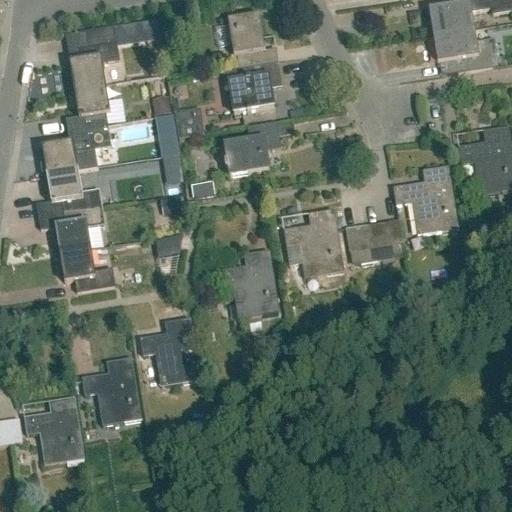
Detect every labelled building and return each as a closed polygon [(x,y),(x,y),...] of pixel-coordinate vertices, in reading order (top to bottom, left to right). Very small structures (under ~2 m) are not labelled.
[(434,41),(475,34),(473,16),(492,13),(493,18),(511,15),(511,3),(511,1),(506,2),(505,0),(446,0),(448,11),(430,14),(434,41)] [(239,72),(279,66),(277,53),(266,55),(261,21),(229,26),(235,61),(237,60),(239,72)] [(115,32),(117,48),(157,41),(154,26),(115,32)] [(81,65),(70,67),(75,95),(106,90),(102,68),(120,65),(115,32),(89,36),(92,52),(79,54),(81,65)] [(475,34),(434,41),(438,68),(457,64),(459,77),(493,71),(490,50),(478,52),(475,34)] [(279,66),(239,72),(236,73),(238,86),(230,87),(235,118),(275,112),(270,81),(281,80),(279,66)] [(210,90),(214,108),(225,105),(222,87),(210,90)] [(68,136),(108,130),(106,118),(110,117),(106,90),(75,95),(79,121),(66,123),(68,136)] [(161,91),(144,92),(145,112),(162,111),(161,91)] [(204,138),(200,113),(175,117),(179,142),(204,138)] [(295,125),(297,134),(316,129),(314,120),(295,125)] [(271,174),(267,154),(281,152),(279,142),(277,128),(249,132),(251,145),(225,149),(228,166),(225,166),(226,173),(229,172),(230,181),(271,174)] [(48,180),(78,175),(78,174),(98,171),(95,152),(111,150),(108,130),(68,136),(70,148),(43,152),(48,180)] [(511,176),(509,177),(507,163),(511,161),(511,150),(509,132),(484,136),(486,148),(459,152),(462,170),(475,168),(477,186),(483,185),(486,199),(511,194),(511,176)] [(418,239),(433,237),(459,233),(456,215),(452,216),(449,202),(454,201),(449,172),(424,176),(426,188),(394,193),(397,210),(413,208),(416,226),(418,239)] [(39,221),(103,211),(100,195),(82,198),(78,175),(48,180),(52,207),(37,209),(39,221)] [(60,258),(91,253),(88,232),(106,229),(103,211),(39,221),(41,234),(56,232),(60,258)] [(474,212),(464,213),(467,233),(478,231),(474,212)] [(335,259),(332,245),(340,244),(335,215),(309,219),(311,231),(285,236),(288,253),(300,251),(303,269),(309,268),(311,282),(345,276),(342,258),(335,259)] [(392,250),(403,248),(399,225),(389,226),(392,250)] [(383,252),(392,250),(389,226),(379,228),(383,252)] [(153,270),(188,267),(185,228),(164,229),(165,242),(151,243),(153,270)] [(372,253),(383,252),(379,228),(368,230),(372,253)] [(362,255),(371,254),(372,253),(368,230),(358,231),(362,255)] [(351,257),(362,255),(358,231),(347,233),(351,257)] [(373,266),(394,263),(392,250),(383,252),(372,253),(371,254),(373,266)] [(91,253),(60,258),(65,287),(75,285),(77,297),(115,291),(112,274),(95,276),(91,253)] [(270,300),(268,286),(275,285),(271,255),(245,260),(247,272),(220,276),(223,294),(236,291),(239,310),(247,309),(249,322),(281,317),(278,299),(270,300)] [(191,368),(189,354),(196,353),(191,323),(165,327),(167,340),(141,344),(144,361),(156,360),(159,377),(165,376),(167,390),(201,385),(198,367),(191,368)] [(132,407),(129,394),(137,392),(132,363),(106,367),(108,379),(82,384),(85,401),(97,399),(100,417),(106,416),(108,430),(142,424),(139,406),(132,407)] [(75,447),(72,433),(80,432),(75,402),(50,406),(52,418),(25,422),(28,440),(40,438),(43,456),(49,455),(51,469),(85,464),(82,446),(75,447)] [(8,424),(12,448),(23,446),(19,422),(8,424)] [(0,440),(1,450),(12,448),(8,424),(0,425),(0,440)]
